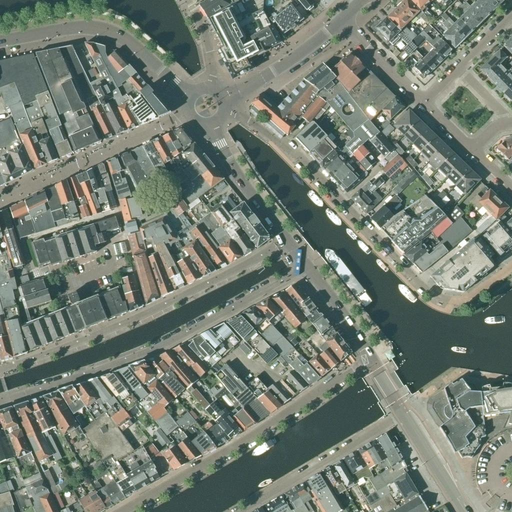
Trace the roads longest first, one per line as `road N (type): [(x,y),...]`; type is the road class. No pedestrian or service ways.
road 1 (residential): [(223,111),(285,143),(429,293),(462,301),(511,265)]
road 2 (residential): [(0,402),(130,359),(306,267)]
road 3 (residential): [(285,240),(146,313),(0,369)]
road 4 (residential): [(370,359),(123,511)]
road 5 (secondary): [(0,40),(84,24),(109,28),(190,96)]
road 6 (residential): [(404,412),(239,511)]
road 7 (secondary): [(223,100),(340,21)]
road 8 (secondary): [(285,240),(211,123)]
